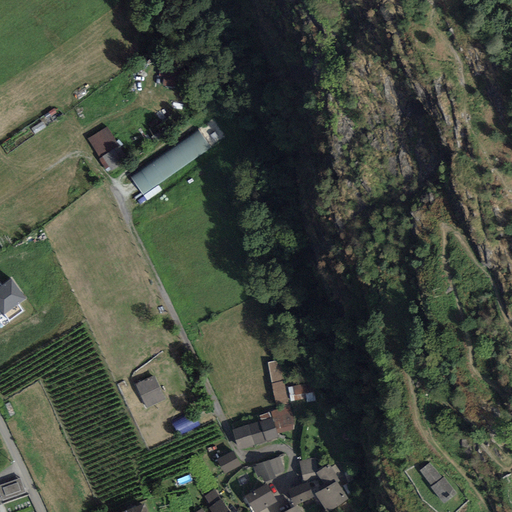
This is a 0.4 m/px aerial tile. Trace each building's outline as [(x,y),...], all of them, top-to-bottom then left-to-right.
[(175,86),(177,73),(167,71),(164,84),(175,86)] [(146,132),(153,142),(173,129),(166,118),(146,132)] [(108,130),(91,139),(108,170),(125,161),(108,130)] [(145,193),(214,151),(203,133),(134,175),(145,193)] [(284,359),(270,361),(280,433),(295,431),(284,359)] [(136,386),(146,407),(162,399),(153,378),(136,386)] [(309,401),(316,400),(314,382),(291,385),(292,398),(308,396),(309,401)] [(193,429),(201,425),(196,415),(187,419),(193,429)] [(232,431),(238,447),(274,436),(269,419),(232,431)] [(182,434),(191,430),(187,420),(177,424),(182,434)] [(217,461),(223,472),(237,464),(231,453),(217,461)] [(279,457),(258,464),(263,480),(274,476),(274,473),(284,470),(279,457)] [(317,476),(314,460),(302,462),(305,479),(317,476)] [(454,493),(430,461),(420,469),(444,501),(454,493)] [(327,488),(318,493),(328,509),(346,498),(335,479),(340,476),(335,467),(331,469),(328,465),(317,472),(327,488)] [(20,478),(0,485),(0,491),(3,499),(25,491),(20,478)] [(287,491),(293,503),(310,495),(305,483),(287,491)] [(244,497),(252,511),(272,499),(264,485),(244,497)] [(211,511),(231,511),(220,497),(216,490),(207,497),(212,504),(207,507),(211,511)]
